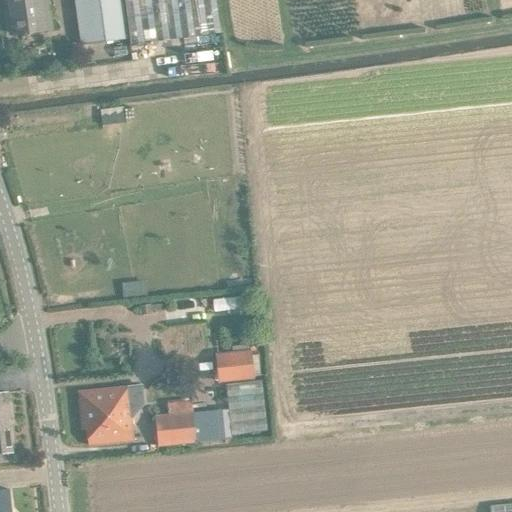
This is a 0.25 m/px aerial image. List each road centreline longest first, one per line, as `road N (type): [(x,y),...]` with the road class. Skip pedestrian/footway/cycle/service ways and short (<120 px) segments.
road 1 (unclassified): [(60,511),(35,342),(0,203)]
road 2 (track): [(511,408),(285,434)]
